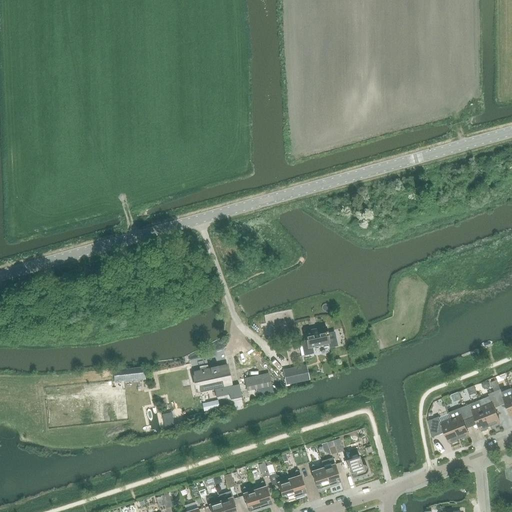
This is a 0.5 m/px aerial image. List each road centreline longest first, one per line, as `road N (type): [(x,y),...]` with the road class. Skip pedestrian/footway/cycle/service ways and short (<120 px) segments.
road 1 (unclassified): [(0,275),(511,131)]
road 2 (track): [(463,144),(457,116),(475,99),(475,0)]
